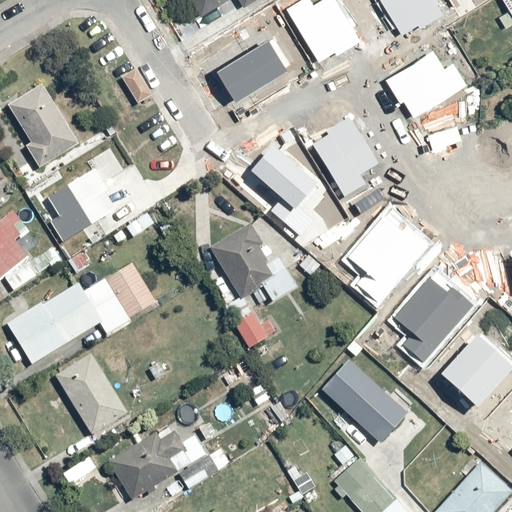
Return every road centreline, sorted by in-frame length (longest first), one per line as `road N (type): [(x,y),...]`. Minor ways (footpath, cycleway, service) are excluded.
road 1 (residential): [(202,133),(226,140),(309,95),(345,91),(370,109),(417,188),(461,210),(511,219)]
road 2 (residential): [(117,0),(202,133)]
